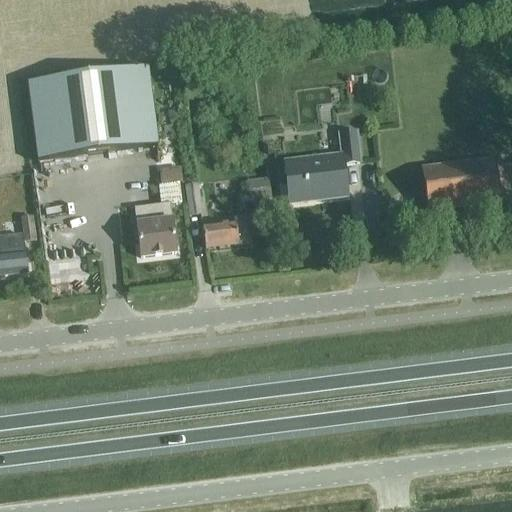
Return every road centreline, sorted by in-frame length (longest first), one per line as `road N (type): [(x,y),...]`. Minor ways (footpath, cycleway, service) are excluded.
road 1 (trunk): [(511,361),(0,425)]
road 2 (trunk): [(0,461),(511,397)]
road 3 (unclassified): [(0,345),(511,282)]
road 4 (unclassified): [(54,511),(511,455)]
